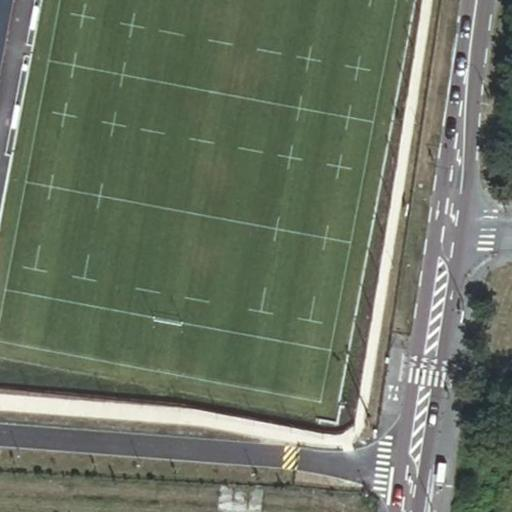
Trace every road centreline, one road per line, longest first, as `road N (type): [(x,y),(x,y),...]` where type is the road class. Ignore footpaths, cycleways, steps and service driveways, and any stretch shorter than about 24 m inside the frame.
road 1 (primary): [(406,511),(445,230)]
road 2 (unknown): [(219,374),(349,278),(399,262),(439,273)]
road 3 (primary): [(445,230),(478,0)]
